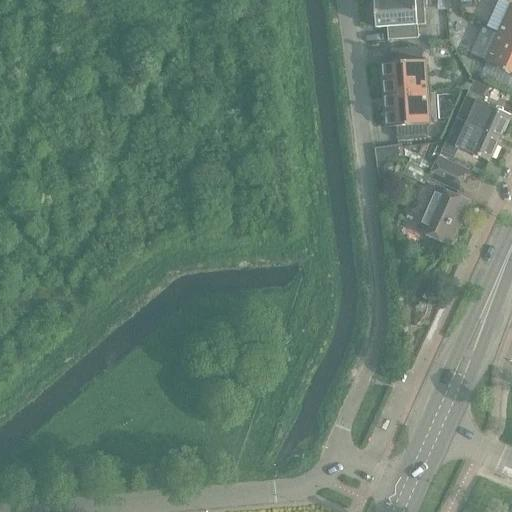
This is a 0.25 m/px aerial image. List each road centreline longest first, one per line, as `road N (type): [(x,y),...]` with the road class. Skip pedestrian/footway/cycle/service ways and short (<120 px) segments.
road 1 (unclassified): [(336,456),(380,338),(381,314),(343,0)]
road 2 (unclassified): [(336,456),(302,489),(53,511)]
road 3 (tertiary): [(435,429),(511,254)]
